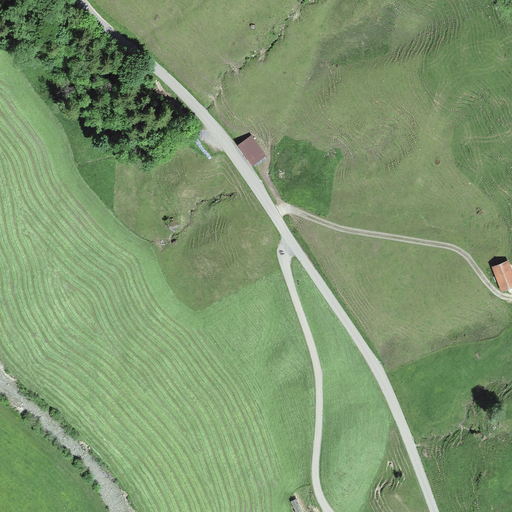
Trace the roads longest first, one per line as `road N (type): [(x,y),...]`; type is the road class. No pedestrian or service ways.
road 1 (unclassified): [(78,0),(198,106),(236,156),(380,370),(435,511)]
road 2 (track): [(274,213),(287,208),(339,227),(446,245),(511,298)]
